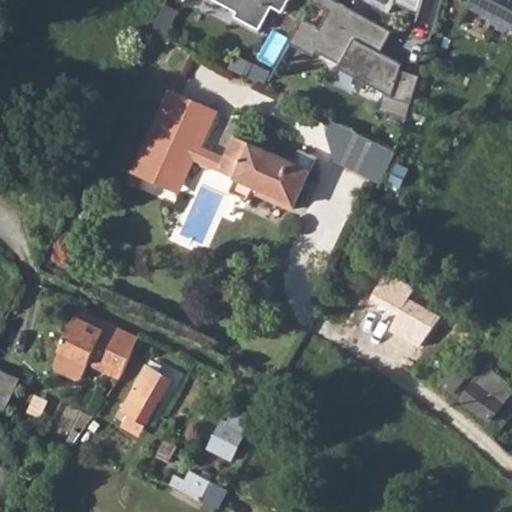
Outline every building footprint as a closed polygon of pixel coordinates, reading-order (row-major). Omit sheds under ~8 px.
[(289,0),(214,0),(237,12),(235,16),(261,29),(273,6),(283,12),(289,0)] [(401,69),(403,63),(382,51),(377,49),(381,42),(345,23),(352,10),(334,0),(312,0),(312,1),(329,10),(320,28),(308,22),(295,46),(314,56),(317,51),(386,89),(380,109),(408,117),(421,74),(401,69)] [(394,0),(394,1),(418,14),(422,0),(394,0)] [(511,0),(471,0),(468,6),(491,18),(493,24),(507,31),(509,27),(511,29),(511,0)] [(393,31),(352,10),(345,23),(381,42),(377,49),(382,51),(393,31)] [(289,42),(295,46),(308,22),(302,19),(289,42)] [(170,89),(132,173),(156,183),(163,167),(187,177),(194,161),(199,163),(200,167),(208,171),(213,169),(235,178),(254,187),(296,205),(317,157),(300,150),(295,162),(234,136),(223,158),(200,148),(217,111),(170,89)] [(334,158),(381,182),(395,151),(333,120),(326,135),(334,158)] [(393,160),(387,183),(403,187),(409,164),(393,160)] [(163,167),(156,183),(132,173),(128,184),(173,205),(187,177),(163,167)] [(229,192),(248,201),(252,193),(254,187),(235,178),(229,192)] [(252,193),(293,210),(296,205),(254,187),(252,193)] [(380,262),(403,276),(410,265),(403,261),(404,258),(388,248),(380,262)] [(373,300),(402,316),(418,291),(388,274),(373,300)] [(92,365),(120,378),(127,366),(140,337),(80,310),(56,365),(59,372),(79,381),(85,379),(92,365)] [(443,383),(455,392),(470,374),(459,364),(443,383)] [(124,411),(147,424),(159,402),(161,403),(174,381),(147,367),(135,387),(137,388),(124,411)] [(462,400),(490,421),(511,390),(511,387),(484,368),(462,400)] [(0,410),(4,413),(19,379),(0,370),(0,410)] [(71,396),(90,405),(97,393),(77,383),(71,396)] [(229,407),(223,416),(246,428),(252,419),(229,407)] [(231,458),(246,428),(223,416),(208,445),(231,458)] [(0,489),(4,492),(14,475),(0,467),(0,489)] [(173,485),(218,507),(228,489),(192,471),(187,479),(178,474),(173,485)]
